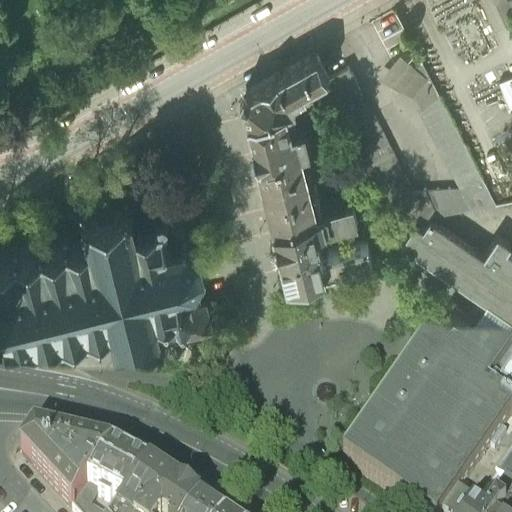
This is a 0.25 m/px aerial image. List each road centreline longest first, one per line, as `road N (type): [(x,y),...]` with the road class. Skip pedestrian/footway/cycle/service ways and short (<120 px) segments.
road 1 (secondary): [(0,185),(336,0)]
road 2 (unknown): [(275,392),(249,222),(213,67)]
road 3 (primary): [(293,511),(228,467),(144,424),(85,405)]
